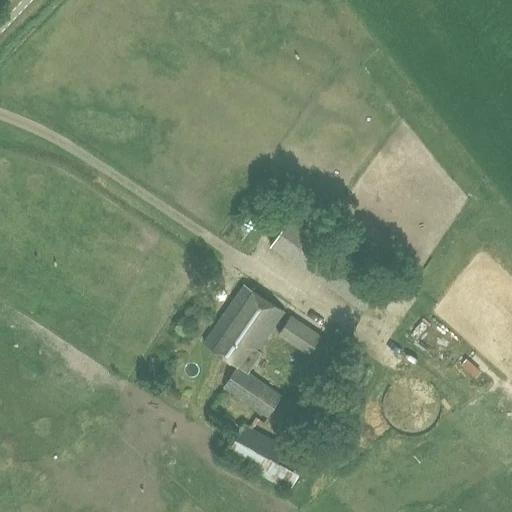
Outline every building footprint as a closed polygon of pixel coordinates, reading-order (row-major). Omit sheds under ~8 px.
[(271,247),(365,312),(385,284),(291,219),(271,247)] [(205,344),(249,373),(261,354),(258,352),(285,313),(244,285),(205,344)] [(278,336),(310,357),(322,338),(292,317),(278,336)] [(223,390),(267,419),(283,399),(239,369),(223,390)] [(227,458),(290,491),(311,451),(281,435),(277,442),(245,425),(227,458)]
